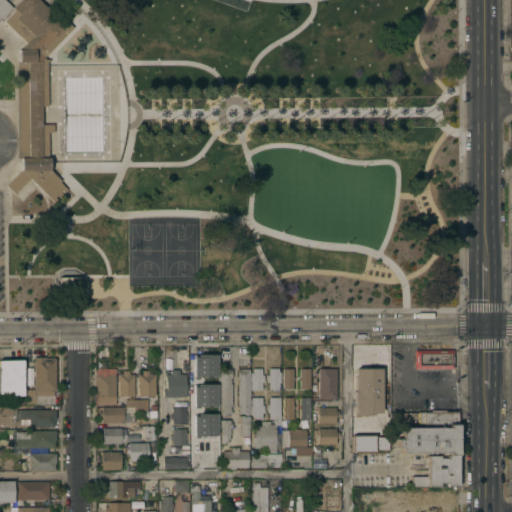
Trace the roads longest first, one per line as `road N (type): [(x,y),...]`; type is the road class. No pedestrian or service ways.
road 1 (residential): [(0,330),(511,325)]
road 2 (primary): [(484,257),(485,0)]
road 3 (residential): [(75,330),(76,511)]
